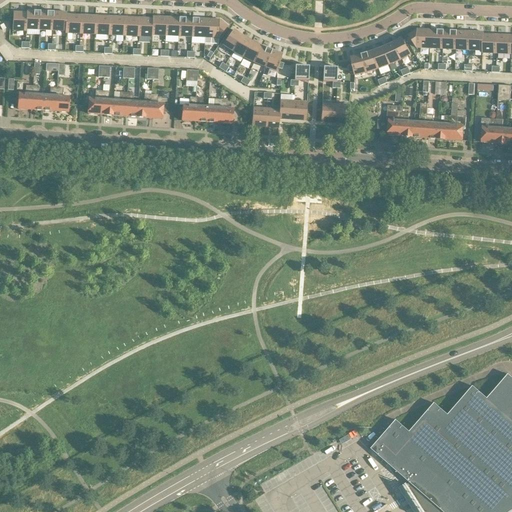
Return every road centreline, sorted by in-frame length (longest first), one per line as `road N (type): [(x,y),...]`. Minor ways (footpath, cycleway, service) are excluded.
road 1 (residential): [(0,134),(511,171)]
road 2 (residential): [(511,13),(420,9),(318,39),(290,35),(221,0)]
road 3 (secondary): [(296,422),(511,334)]
